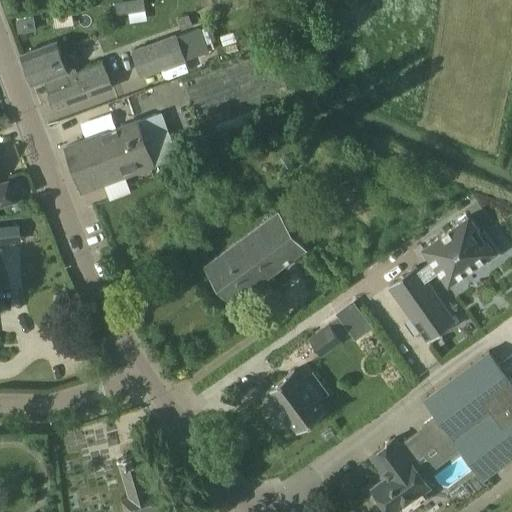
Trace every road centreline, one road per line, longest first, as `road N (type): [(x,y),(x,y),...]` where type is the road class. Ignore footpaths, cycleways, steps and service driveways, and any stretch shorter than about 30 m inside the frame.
road 1 (residential): [(142,375),(82,260),(0,44)]
road 2 (residential): [(241,511),(142,375)]
road 3 (residential): [(0,404),(51,406),(142,375)]
